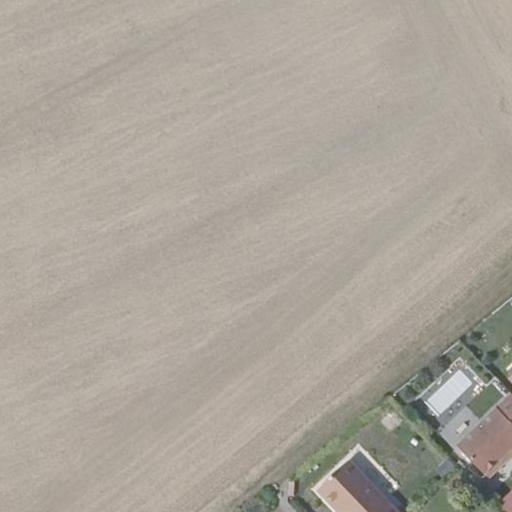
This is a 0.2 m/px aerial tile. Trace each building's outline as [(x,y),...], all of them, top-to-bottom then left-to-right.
[(511,397),(457,448),(484,477),(492,477),(502,467),(502,460),(511,451),(511,397)] [(448,444),(440,452),(456,468),(463,461),(448,444)] [(502,460),(502,467),(511,457),(511,451),(502,460)] [(395,511),(349,463),(318,492),(336,511),(395,511)] [(457,477),(448,485),(458,495),(467,487),(457,477)] [(497,511),(511,511),(511,489),(493,507),(497,511)]
